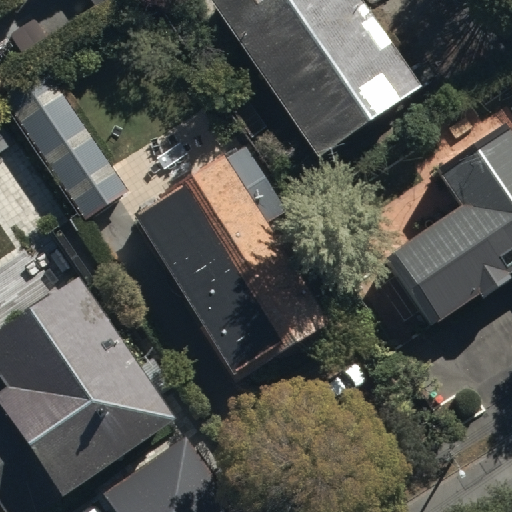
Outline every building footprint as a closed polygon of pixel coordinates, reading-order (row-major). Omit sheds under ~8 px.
[(212,0),(210,2),(319,157),(416,89),(354,0),(212,0)] [(130,194),(47,70),(4,99),(87,223),(130,194)] [(431,176),(449,202),(382,249),(437,327),(511,273),(511,142),(501,127),(431,176)] [(182,192),(137,219),(232,376),(270,353),(274,361),(328,329),(267,227),(283,217),(250,161),(230,173),(221,159),(178,185),(182,192)] [(143,367),(79,272),(0,325),(0,501),(7,511),(47,511),(68,498),(60,488),(173,412),(163,398),(172,392),(151,361),(143,367)] [(233,511),(188,443),(105,497),(114,511),(233,511)]
